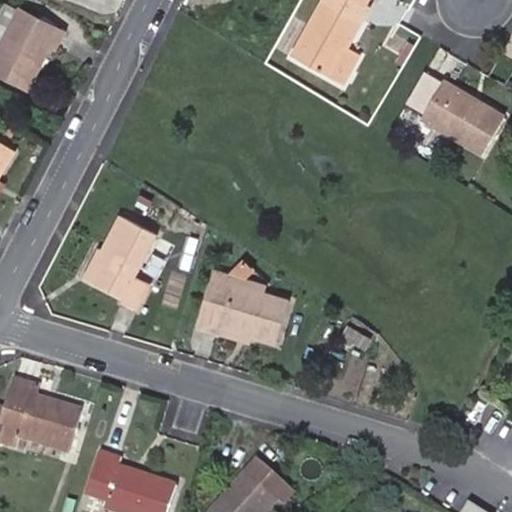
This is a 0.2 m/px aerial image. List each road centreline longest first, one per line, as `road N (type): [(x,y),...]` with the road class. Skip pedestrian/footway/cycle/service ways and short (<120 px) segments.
road 1 (residential): [(0,321),(511,480)]
road 2 (residential): [(0,305),(156,0)]
